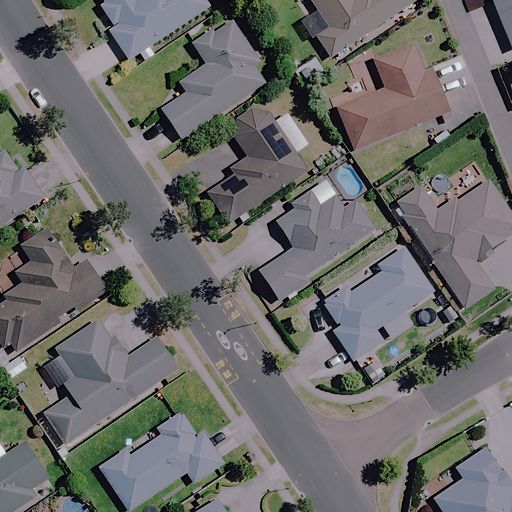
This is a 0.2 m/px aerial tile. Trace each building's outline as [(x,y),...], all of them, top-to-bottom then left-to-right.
[(127,64),(139,56),(144,64),(163,52),(157,43),(207,10),(200,0),(93,0),(113,29),(107,34),(127,64)] [(306,0),(327,30),(314,39),(329,61),(419,0),(306,0)] [(511,0),(492,0),(489,1),(509,53),(511,52),(511,0)] [(256,63),(230,25),(213,37),(209,31),(188,45),(204,67),(178,85),(184,94),(158,112),(179,142),(263,85),(250,67),(256,63)] [(423,75),(411,45),(370,61),(382,90),(334,109),(352,153),(446,115),(429,72),(423,75)] [(225,172),(228,175),(207,190),(230,224),(304,173),(260,108),(226,131),(245,159),(225,172)] [(343,158),(328,139),(318,146),(325,155),(316,162),(324,172),(343,158)] [(2,160),(0,157),(0,228),(39,201),(8,156),(2,160)] [(372,189),(386,179),(375,163),(361,173),(372,189)] [(278,304),(283,301),(286,306),(298,298),(295,293),(306,285),(303,279),(371,233),(351,203),(343,209),(324,182),(289,206),(293,211),(274,223),(293,251),(258,274),(278,304)] [(511,236),(511,222),(486,182),(434,215),(418,190),(394,206),(462,311),(492,292),(472,262),(511,236)] [(70,268),(45,231),(21,248),(31,263),(16,274),(23,284),(0,299),(0,300),(3,305),(0,306),(0,347),(2,351),(10,345),(15,353),(103,293),(81,261),(70,268)] [(432,294),(402,250),(375,268),(379,275),(349,295),(346,290),(322,306),(338,329),(331,333),(352,364),(383,343),(376,332),(432,294)] [(124,361),(98,323),(54,353),(72,381),(62,387),(69,397),(42,416),(63,448),(177,372),(155,340),(124,361)] [(194,437),(178,413),(153,430),(158,438),(129,457),(125,451),(98,470),(125,511),(129,511),(185,475),(192,486),(222,466),(200,433),(194,437)] [(46,480),(23,445),(0,459),(0,511),(15,511),(35,500),(29,491),(46,480)] [(511,511),(511,491),(484,450),(454,470),(461,481),(432,501),(439,511),(511,511)] [(221,511),(215,501),(196,511),(221,511)]
